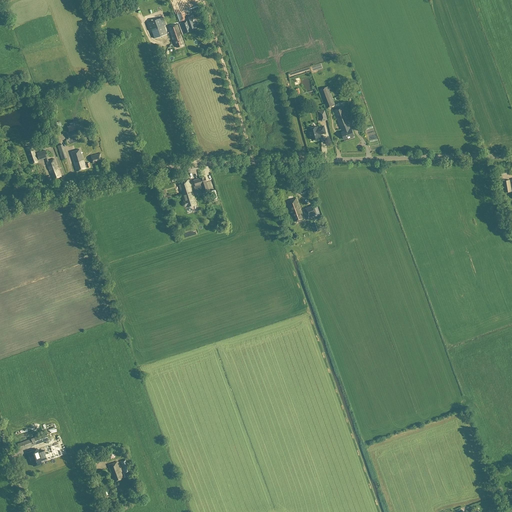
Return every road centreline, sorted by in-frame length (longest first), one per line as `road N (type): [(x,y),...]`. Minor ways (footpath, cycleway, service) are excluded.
road 1 (unclassified): [(0,213),(158,170),(511,159)]
road 2 (track): [(201,0),(254,164)]
